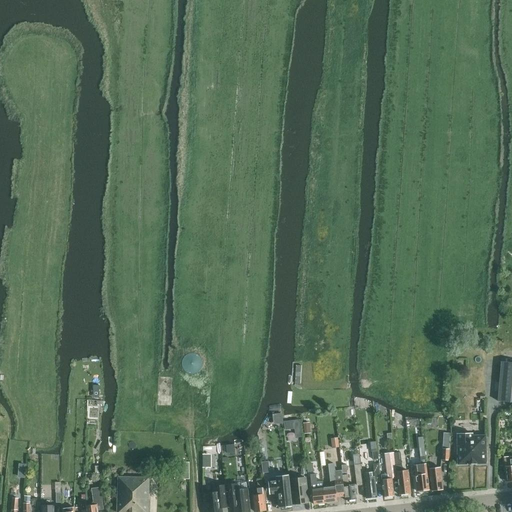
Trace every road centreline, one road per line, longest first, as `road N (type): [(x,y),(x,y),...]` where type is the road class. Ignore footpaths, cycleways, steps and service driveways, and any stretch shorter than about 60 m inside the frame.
road 1 (track): [(184,389),(192,393),(197,511)]
road 2 (tertiary): [(391,511),(511,499)]
